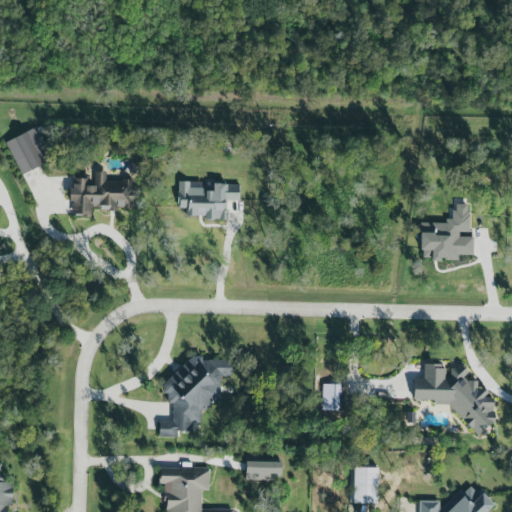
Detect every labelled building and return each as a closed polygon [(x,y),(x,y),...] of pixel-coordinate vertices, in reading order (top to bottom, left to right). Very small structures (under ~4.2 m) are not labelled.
[(5,143),(22,175),(51,160),(35,128),(5,143)] [(134,181),(105,180),(106,172),(94,172),(94,186),(87,186),(87,179),(71,178),(70,216),(91,217),(91,207),(109,207),(109,211),(117,211),(117,208),(133,209),(134,181)] [(226,200),(226,219),(203,219),(203,215),(185,215),(185,209),(177,209),(177,205),(176,202),(178,188),(178,181),(182,180),(189,181),(189,186),(204,187),(205,182),(213,180),(230,182),(239,183),(238,199),(226,200)] [(471,255),(472,237),(469,230),(468,201),(453,201),(453,206),(448,206),(448,215),(442,215),(442,219),(430,219),(430,225),(418,225),(418,248),(420,248),(420,257),(442,257),(446,260),(462,261),(463,254),(471,255)] [(164,394),(164,385),(194,357),(202,358),(203,362),(208,362),(210,361),(233,363),(232,377),(228,377),(225,378),(221,378),(220,397),(206,411),(201,411),(200,423),(192,422),(191,432),(177,431),(177,438),(158,437),(159,423),(173,423),(174,405),(169,405),(170,394),(164,394)] [(447,405),(477,436),(494,420),(494,413),(493,412),(493,398),(486,398),(486,389),(477,389),(477,382),(465,382),(465,370),(463,368),(447,368),(447,365),(423,364),(423,380),(413,380),(413,401),(432,401),(436,405),(447,405)] [(14,484),(13,509),(5,509),(5,510),(10,510),(9,511),(0,511),(0,462),(2,463),(2,484),(14,484)] [(280,463),(245,462),(245,480),(280,481),(280,463)] [(160,469),(184,470),(184,467),(210,468),(210,492),(202,492),(201,510),(233,510),(233,511),(166,511),(167,503),(164,503),(164,485),(159,485),(160,469)] [(377,468),(353,468),(352,504),(377,504),(377,468)] [(440,510),(460,492),(464,494),(470,488),(476,494),(481,490),(490,499),(488,502),(495,509),(492,511),(418,511),(419,502),(440,502),(440,510)]
